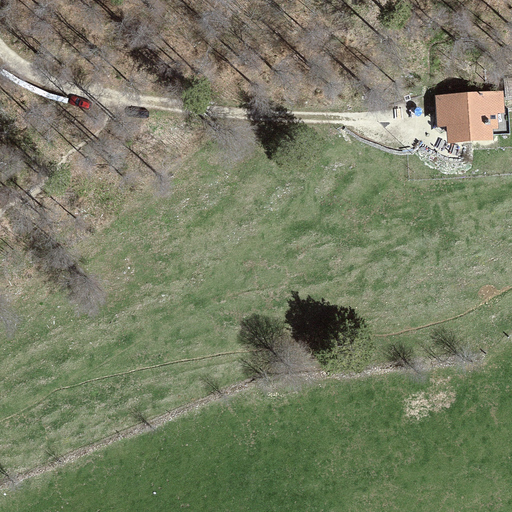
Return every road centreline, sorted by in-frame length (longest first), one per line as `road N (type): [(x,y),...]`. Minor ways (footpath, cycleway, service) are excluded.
road 1 (track): [(114,97),(241,113),(418,116)]
road 2 (track): [(0,47),(47,77),(114,97)]
